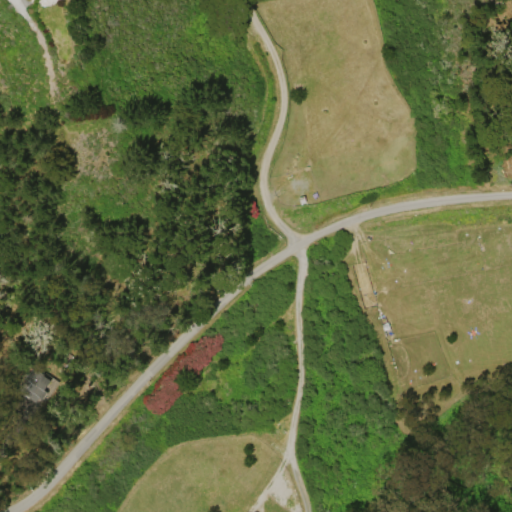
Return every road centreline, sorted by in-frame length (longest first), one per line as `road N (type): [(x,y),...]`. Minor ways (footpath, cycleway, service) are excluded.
road 1 (residential): [(9,511),(239,285),(297,245),(402,207),(511,194)]
road 2 (track): [(318,511),(295,431),(297,245)]
road 3 (track): [(246,0),(282,86),(260,186),(297,245)]
